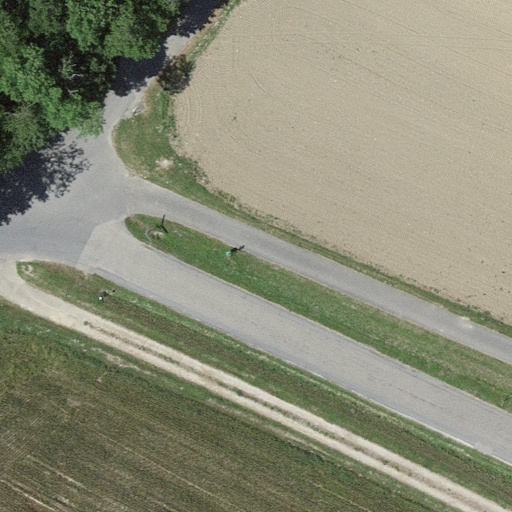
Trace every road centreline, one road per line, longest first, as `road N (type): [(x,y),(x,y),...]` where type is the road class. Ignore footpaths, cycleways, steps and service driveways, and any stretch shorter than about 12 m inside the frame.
road 1 (unclassified): [(0,227),(33,220),(511,441)]
road 2 (track): [(0,284),(481,511)]
road 3 (track): [(61,166),(511,352)]
road 4 (track): [(33,220),(61,166),(200,0)]
